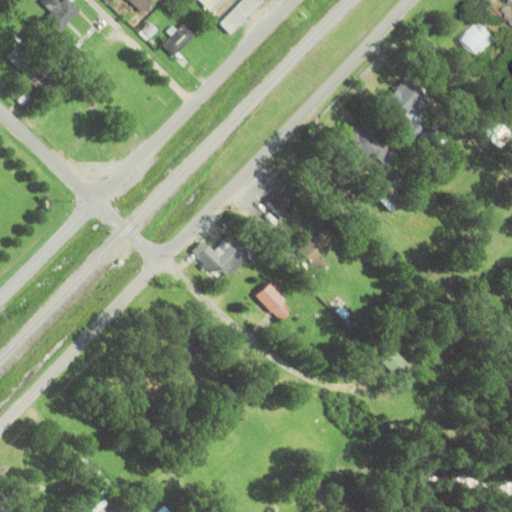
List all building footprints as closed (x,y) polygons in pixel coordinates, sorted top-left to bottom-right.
[(43,0),(48,4),(38,15),(47,23),(57,12),(64,18),(77,3),(73,0),(43,0)] [(148,0),(129,0),(143,13),(152,3),(148,0)] [(196,0),(206,10),(215,0),(196,0)] [(237,0),(217,20),(228,32),(260,0),(237,0)] [(511,2),(501,13),(511,24),(511,2)] [(193,33),(172,54),(159,42),(181,20),(193,33)] [(477,20),(459,38),(476,54),(494,36),(477,20)] [(78,49),(67,60),(53,45),(63,35),(78,49)] [(12,46),(3,56),(21,75),(31,65),(27,60),(12,46)] [(24,76),(32,67),(49,83),(40,92),(24,76)] [(410,119),(419,127),(407,139),(399,131),(401,128),(379,107),(387,99),(384,97),(405,75),(430,98),(416,113),(408,106),(402,113),(409,120),(410,119)] [(361,120),(351,131),(349,129),(342,136),(364,157),(369,151),(384,165),(396,153),(361,120)] [(329,182),(326,161),(300,164),(302,186),(329,182)] [(394,177),(378,192),(391,206),(407,192),(394,177)] [(354,203),(344,214),(320,192),(331,181),(354,203)] [(278,183),(262,201),(283,220),(299,202),(278,183)] [(316,230),(295,247),(313,271),(325,262),(318,253),(328,245),(316,230)] [(231,232),(212,250),(201,239),(190,250),(201,261),(198,265),(204,271),(207,267),(213,274),(219,268),(226,275),(250,252),(231,232)] [(272,289),(275,286),(269,279),(265,283),(252,294),(268,312),(271,309),(279,318),(289,310),(272,289)] [(164,350),(182,331),(200,347),(181,366),(164,350)] [(388,350),(384,347),(376,354),(379,358),(377,360),(399,385),(413,373),(390,348),(388,350)]
